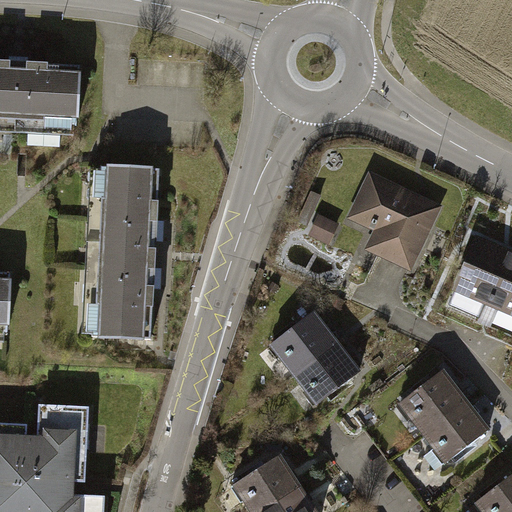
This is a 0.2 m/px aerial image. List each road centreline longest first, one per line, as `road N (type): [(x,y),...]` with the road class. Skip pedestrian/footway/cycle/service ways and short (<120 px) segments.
road 1 (residential): [(294,100),(219,301),(160,511)]
road 2 (residential): [(511,172),(353,87)]
road 3 (residential): [(105,0),(234,23),(275,40)]
road 4 (residential): [(511,401),(474,355),(398,317)]
